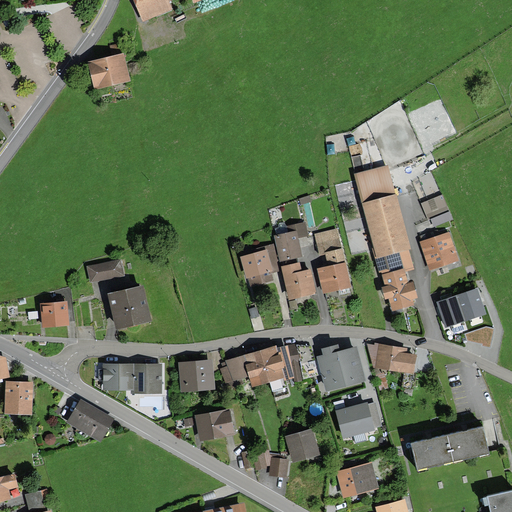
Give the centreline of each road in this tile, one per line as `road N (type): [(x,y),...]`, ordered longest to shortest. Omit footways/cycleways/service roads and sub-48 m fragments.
road 1 (residential): [(54,375),(79,349),(189,349),(325,330),(448,351),(511,380)]
road 2 (residential): [(289,511),(54,375)]
road 3 (residential): [(111,0),(0,161)]
road 4 (unknown): [(436,348),(400,205)]
